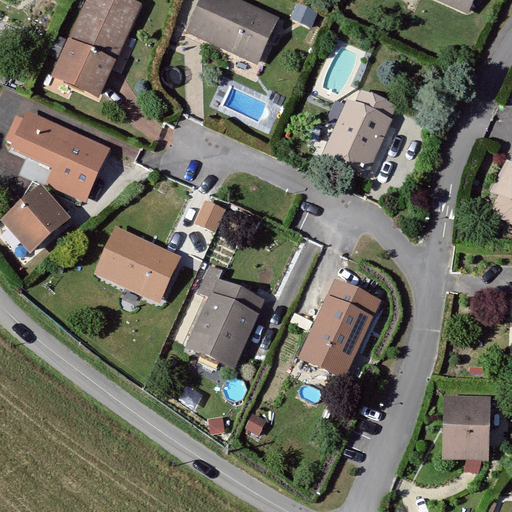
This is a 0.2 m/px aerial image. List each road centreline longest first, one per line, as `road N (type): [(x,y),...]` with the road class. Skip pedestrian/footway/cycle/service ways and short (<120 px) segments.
road 1 (residential): [(285,511),(133,413),(0,306)]
road 2 (residential): [(181,135),(366,218),(432,290)]
road 3 (residential): [(511,48),(456,163),(432,290)]
road 4 (residential): [(432,290),(403,408),(361,511)]
